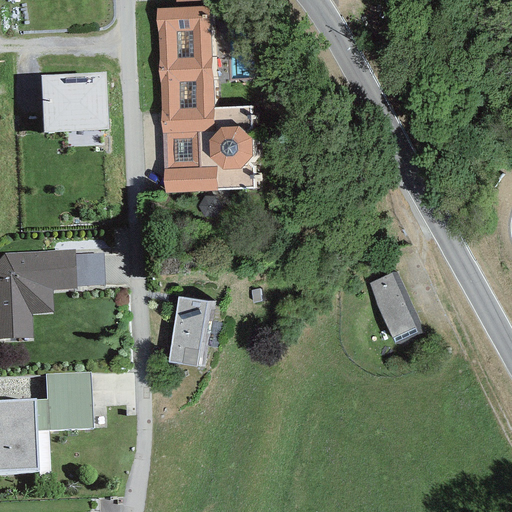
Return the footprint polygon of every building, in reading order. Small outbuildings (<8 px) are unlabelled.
[(174,0),(175,8),(204,7),(203,0),(174,0)] [(175,8),(156,9),(164,193),(260,189),(257,105),(214,107),(209,7),(204,7),(175,8)] [(106,73),(40,75),(42,133),(108,130),(106,73)] [(75,250),(3,252),(0,256),(0,338),(33,337),(32,313),(53,313),(53,290),(77,289),(76,287),(75,255),(75,250)] [(75,255),(76,287),(104,285),(103,253),(75,255)] [(398,274),(372,285),(396,341),(422,331),(398,274)] [(260,302),(259,289),(250,290),(252,303),(260,302)] [(196,367),(207,302),(178,297),(168,362),(196,367)] [(0,476),(38,474),(36,431),(92,428),(89,372),(0,377),(0,476)]
